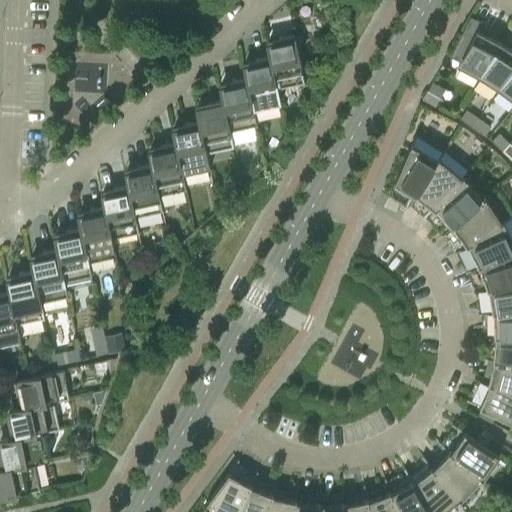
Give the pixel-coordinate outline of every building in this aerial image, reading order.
[(458,67),(478,78),(500,41),(476,29),(472,38),(461,33),(450,56),(461,61),(458,67)] [(265,39),(268,54),(269,54),(276,87),(277,87),(304,81),(293,33),(265,39)] [(511,68),(511,49),(500,41),(478,78),(497,90),(511,68)] [(269,54),(268,54),(241,60),(245,76),(253,109),(253,108),(280,103),(277,87),(276,87),(269,54)] [(511,68),(497,90),(511,101),(511,68)] [(218,82),(221,97),(222,97),(229,130),(230,130),(257,124),(253,108),(253,109),(245,76),(218,82)] [(440,96),(428,89),(427,89),(422,98),(435,105),(440,96)] [(222,97),(221,97),(194,103),(198,119),(205,151),(206,151),(233,145),(230,130),(229,130),(222,97)] [(472,126),(478,117),(466,109),(460,118),(472,126)] [(490,126),(478,117),(472,126),(484,134),(490,126)] [(171,124),(174,140),(175,140),(182,173),(183,173),(209,167),(206,151),(205,151),(198,119),(171,124)] [(502,150),(509,142),(498,132),(491,140),(502,150)] [(439,157),(443,150),(415,133),(392,187),(413,200),(414,199),(417,193),(416,193),(437,159),(437,158),(438,156),(439,157)] [(175,140),(174,140),(147,146),(150,162),(151,161),(158,194),(159,194),(186,188),(183,173),(182,173),(175,140)] [(511,144),(509,142),(502,150),(511,159),(511,144)] [(432,212),(436,208),(436,207),(462,176),(461,176),(463,174),(463,175),(468,169),(444,148),(443,150),(439,157),(438,156),(437,158),(437,159),(416,193),(417,193),(414,199),(431,214),(432,212)] [(123,167),(127,183),(135,216),(162,210),(159,194),(158,194),(151,161),(150,162),(123,167)] [(448,230),(449,229),(454,225),(453,224),(483,197),(483,196),(463,175),(463,174),(461,176),(462,176),(436,207),(436,208),(432,212),(448,230)] [(111,237),(112,237),(139,231),(135,216),(127,183),(100,189),(103,204),(104,204),(111,237)] [(463,247),(468,244),(468,243),(502,221),(501,220),(485,195),(483,196),(483,197),(453,224),(454,225),(449,229),(462,248),(463,247)] [(76,210),(80,226),(87,258),(88,258),(115,253),(112,237),(111,237),(104,204),(103,204),(76,210)] [(474,268),(480,265),(480,264),(511,248),(511,215),(511,214),(503,220),(503,219),(501,220),(502,221),(468,243),(468,244),(463,247),(473,268),(474,268)] [(64,280),(66,288),(93,282),(88,258),(87,258),(80,226),(53,232),(56,247),(57,247),(64,280)] [(40,301),(41,301),(68,295),(66,288),(64,280),(57,247),(56,247),(29,253),(32,269),(33,268),(40,301)] [(481,290),(483,289),(489,288),(488,287),(511,279),(511,248),(480,264),(480,265),(474,268),(481,290)] [(17,323),(44,317),(41,301),(40,301),(33,268),(32,269),(5,274),(9,290),(17,323)] [(486,312),(488,312),(494,311),(494,310),(511,307),(511,279),(488,287),(489,288),(483,289),(486,312)] [(0,342),(21,338),(17,323),(9,290),(0,291),(0,342)] [(489,335),(496,335),(511,334),(511,307),(494,310),(494,311),(488,312),(488,335),(489,335)] [(486,358),(488,358),(494,359),(511,361),(511,334),(496,335),(489,335),(486,358)] [(121,335),(107,339),(110,350),(123,347),(121,335)] [(105,341),(95,343),(97,354),(107,352),(105,341)] [(54,352),(55,360),(79,357),(78,349),(54,352)] [(483,381),(489,383),(489,382),(511,388),(511,361),(494,359),(488,358),(481,381),(483,381)] [(14,379),(20,406),(53,399),(53,400),(69,397),(63,368),(14,379)] [(511,388),(489,382),(489,383),(483,381),(473,402),(511,419),(511,388)] [(106,388),(93,391),(95,403),(102,402),(106,388)] [(59,427),(53,400),(53,399),(20,406),(4,409),(10,436),(11,437),(43,430),(59,427)] [(479,479),(478,479),(480,481),(498,455),(459,427),(446,446),(450,450),(450,451),(479,479)] [(87,447),(92,432),(82,429),(77,443),(87,447)] [(0,438),(0,463),(1,466),(1,467),(34,460),(34,461),(49,457),(43,430),(11,437),(10,436),(0,438)] [(428,462),(432,467),(457,499),(456,499),(458,501),(478,479),(479,479),(450,451),(450,450),(446,446),(444,445),(428,462)] [(0,496),(40,488),(34,461),(34,460),(1,467),(1,466),(0,466),(0,496)] [(409,475),(412,480),(412,481),(429,511),(440,511),(456,499),(457,499),(432,467),(428,462),(427,461),(409,475)] [(250,484),(251,483),(253,479),(254,477),(232,466),(203,505),(216,511),(234,511),(250,484)] [(388,485),(391,491),(390,491),(398,511),(429,511),(412,481),(412,480),(409,475),(408,474),(388,485)] [(265,511),(272,494),(273,492),(274,488),(275,487),(253,479),(251,483),(250,484),(234,511),(265,511)] [(367,497),(368,498),(367,499),(370,511),(398,511),(390,491),(391,491),(388,485),(388,484),(366,492),(367,497)] [(273,492),(272,494),(265,511),(292,511),(295,500),(296,500),(297,494),(297,493),(274,488),(273,492)] [(343,496),(344,502),(343,503),(344,511),(370,511),(367,499),(368,498),(367,497),(366,492),(366,491),(343,496)] [(297,494),(296,500),(295,500),(292,511),(318,511),(319,503),(320,503),(320,497),(320,495),(297,494)] [(320,497),(320,503),(319,503),(318,511),(344,511),(343,503),(344,502),(343,496),(343,495),(320,497)]
